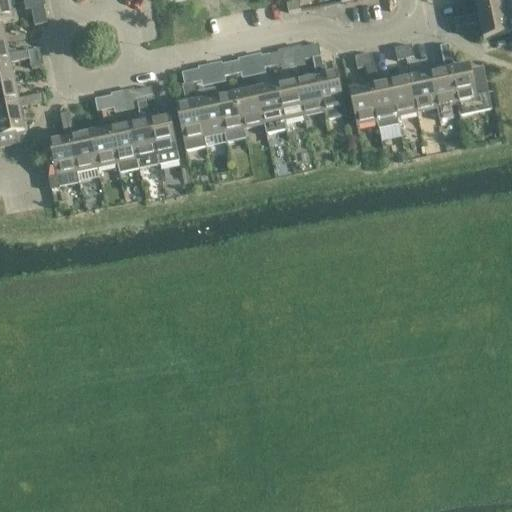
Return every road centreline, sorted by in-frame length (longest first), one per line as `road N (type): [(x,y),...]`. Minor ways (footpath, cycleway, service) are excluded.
road 1 (residential): [(135,66),(322,29),(358,43),(410,31),(420,22),(415,0)]
road 2 (residential): [(135,66),(136,74),(66,87),(56,43),(62,18)]
